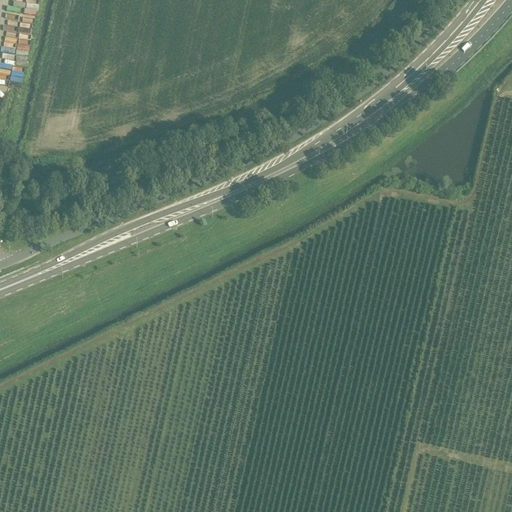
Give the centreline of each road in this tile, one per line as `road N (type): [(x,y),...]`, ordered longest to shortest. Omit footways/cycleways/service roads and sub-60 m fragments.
road 1 (secondary): [(30,277),(137,244),(321,160),(384,118),(508,0)]
road 2 (secondary): [(483,0),(376,105),(310,149),(249,185),(30,277)]
road 3 (unclassified): [(1,265),(289,142),(362,94),(458,0)]
